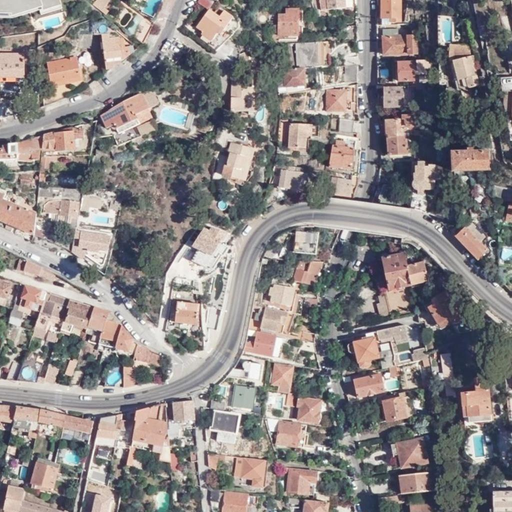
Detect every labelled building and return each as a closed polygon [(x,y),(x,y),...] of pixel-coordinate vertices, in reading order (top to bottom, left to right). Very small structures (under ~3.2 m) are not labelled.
[(43,5),(44,10),(45,15),(63,10),(60,0),(0,0),(0,9),(10,10),(12,14),(43,5)] [(95,3),(103,9),(104,7),(109,0),(96,0),(94,3),(95,3)] [(208,0),(199,0),(198,3),(207,9),(212,2),(208,0)] [(320,0),(321,9),(353,8),(352,0),(320,0)] [(378,10),(378,16),(383,16),(383,17),(392,18),(392,21),(400,21),(400,0),(382,0),(383,10),(378,10)] [(0,17),(14,18),(44,10),(43,5),(12,14),(10,10),(0,9),(0,17)] [(303,10),(287,9),(287,15),(280,15),(279,35),(298,36),(298,22),(303,22),(303,10)] [(233,17),(225,11),(220,18),(209,10),(197,27),(199,29),(196,32),(213,44),(233,17)] [(133,33),(145,42),(153,26),(143,19),(133,33)] [(398,36),(398,24),(378,24),(378,38),(384,38),(385,55),(413,53),(413,59),(417,58),(417,31),(412,31),(412,36),(398,36)] [(103,34),(106,62),(122,60),(127,57),(126,53),(123,55),(121,40),(110,41),(109,33),(103,34)] [(323,67),(322,42),(296,43),(297,68),(305,68),(323,67)] [(456,48),(460,43),(452,42),(450,59),(454,59),(456,48)] [(471,45),(460,43),(456,48),(454,59),(472,55),(471,45)] [(0,79),(25,80),(26,55),(0,54),(0,79)] [(29,55),(26,55),(25,80),(0,79),(0,83),(28,84),(29,55)] [(472,55),(454,59),(457,78),(462,77),(464,87),(478,85),(472,55)] [(357,64),(357,56),(344,56),(345,65),(357,64)] [(43,90),(45,106),(68,97),(65,81),(85,77),(83,64),(79,64),(78,57),(48,61),(52,81),(57,81),(58,84),(50,85),(50,89),(43,90)] [(107,69),(112,69),(122,60),(106,62),(107,69)] [(421,60),(398,61),(398,80),(414,80),(414,71),(416,71),(416,65),(422,65),(421,60)] [(357,64),(345,65),(344,65),(344,74),(358,74),(357,64)] [(297,68),(284,69),(284,75),(286,85),(306,84),(305,68),(297,68)] [(358,81),(358,74),(344,74),(344,82),(358,81)] [(253,77),(231,76),(231,111),(255,112),(255,90),(252,90),(253,77)] [(418,85),(403,86),(403,87),(385,87),(385,106),(404,106),(404,104),(412,104),(412,89),(418,89),(418,85)] [(109,111),(99,119),(102,124),(104,123),(107,129),(115,125),(119,133),(153,119),(149,110),(160,105),(153,90),(124,103),(110,112),(109,111)] [(354,91),(327,92),(327,112),(347,112),(347,110),(352,110),(352,97),(355,97),(354,91)] [(6,102),(5,117),(17,114),(17,102),(6,102)] [(417,134),(428,134),(428,129),(417,130),(415,125),(414,115),(412,115),(412,112),(404,112),(404,119),(387,120),(388,135),(413,134),(413,126),(417,134)] [(353,133),(355,120),(340,119),(338,131),(353,133)] [(321,127),(290,125),(289,149),(307,149),(307,138),(320,138),(321,127)] [(72,128),(44,135),(43,147),(56,144),(58,153),(75,148),(72,137),(82,139),(84,132),(72,129),(72,128)] [(413,134),(388,135),(389,155),(382,155),(381,162),(392,162),(392,155),(414,154),(413,134)] [(31,149),(40,150),(43,150),(43,147),(44,135),(25,141),(28,149),(31,149)] [(257,149),(232,141),(228,152),(230,152),(226,165),(224,165),(222,174),(247,182),(257,149)] [(5,149),(0,149),(0,159),(16,158),(23,159),(40,161),(40,150),(31,149),(30,155),(18,153),(18,144),(11,144),(4,146),(5,149)] [(356,149),(345,147),(336,146),(333,145),(330,166),(352,170),(356,149)] [(490,169),(489,150),(474,151),(474,149),(468,149),(468,152),(452,152),(453,171),(490,169)] [(42,153),(41,166),(50,165),(50,152),(42,153)] [(424,161),(421,161),(413,161),(413,173),(416,174),(416,180),(414,180),(411,182),(410,184),(410,187),(411,189),(414,191),(418,192),(419,193),(425,193),(425,189),(431,189),(434,186),(434,178),(439,179),(439,164),(429,165),(429,166),(424,166),(424,161)] [(304,169),(283,165),(280,187),(315,193),(315,188),(317,188),(319,176),(303,174),(304,169)] [(358,186),(359,176),(338,173),(338,179),(333,179),(331,195),(350,197),(352,186),(358,186)] [(371,202),(404,208),(403,199),(389,201),(391,193),(390,185),(379,186),(371,202)] [(0,220),(35,236),(36,225),(37,215),(2,201),(4,195),(0,193),(0,220)] [(89,207),(100,209),(102,199),(83,196),(81,207),(80,210),(88,212),(89,207)] [(51,220),(71,223),(71,228),(76,228),(80,202),(64,200),(56,200),(50,201),(45,205),(44,212),(49,213),(52,213),(51,218),(51,220)] [(455,237),(478,259),(487,250),(481,242),(486,237),(473,222),(467,228),(466,226),(455,237)] [(36,225),(35,236),(43,239),(46,229),(36,225)] [(224,244),(226,231),(212,225),(210,230),(206,227),(195,244),(200,247),(193,260),(211,270),(220,253),(224,256),(229,247),(224,244)] [(73,251),(83,259),(86,254),(103,266),(111,235),(77,226),(73,251)] [(59,235),(73,239),(74,233),(61,230),(59,235)] [(318,234),(296,231),(294,252),(316,254),(318,234)] [(57,245),(70,250),(73,239),(59,235),(57,245)] [(369,244),(357,243),(352,256),(373,264),(377,255),(378,251),(369,244)] [(409,284),(426,281),(423,262),(407,270),(404,254),(388,257),(387,253),(382,254),(383,258),(387,290),(409,286),(409,284)] [(57,274),(21,258),(16,268),(24,271),(24,270),(54,280),(57,274)] [(313,289),(312,292),(318,293),(318,287),(322,277),(317,276),(323,262),(312,261),(311,265),(309,265),(305,268),(304,268),(303,270),(297,269),(293,281),(310,284),(309,287),(313,289)] [(223,309),(230,274),(214,271),(210,292),(215,293),(212,307),(223,309)] [(0,278),(0,307),(6,310),(7,307),(13,309),(21,286),(13,285),(0,278)] [(269,289),(265,307),(289,312),(294,288),(268,283),(266,289),(269,289)] [(26,286),(21,286),(13,309),(9,323),(35,331),(46,292),(26,286)] [(447,290),(432,300),(436,305),(429,309),(439,324),(449,317),(453,321),(457,321),(460,320),(462,317),(462,313),(447,290)] [(70,300),(46,292),(35,331),(34,334),(47,338),(45,344),(56,347),(61,329),(70,300)] [(385,294),(379,295),(381,303),(377,304),(380,316),(389,314),(385,294)] [(305,306),(317,307),(317,299),(310,299),(305,299),(305,306)] [(88,328),(95,308),(70,300),(61,329),(72,332),(75,324),(88,328)] [(201,304),(179,302),(177,322),(182,323),(181,327),(189,329),(190,323),(198,325),(201,304)] [(100,342),(110,314),(95,308),(88,328),(87,332),(94,334),(90,343),(94,344),(95,340),(100,342)] [(276,336),(281,337),(298,340),(298,337),(282,334),(287,314),(261,308),(259,314),(256,313),(255,319),(262,321),(261,327),(277,331),(276,336)] [(110,314),(100,342),(100,343),(130,351),(133,339),(130,336),(124,327),(120,324),(113,322),(115,317),(113,315),(110,314)] [(394,336),(407,333),(405,325),(404,325),(377,331),(378,336),(381,336),(382,341),(391,339),(391,341),(395,340),(394,336)] [(245,345),(243,352),(272,358),(273,357),(280,359),(282,347),(279,346),(281,337),(276,336),(248,329),(245,345)] [(303,342),(315,344),(315,334),(303,332),(301,341),(303,342)] [(409,340),(407,333),(394,336),(395,340),(395,343),(409,340)] [(390,366),(396,365),(394,359),(394,354),(393,354),(392,350),(379,353),(375,338),(354,342),(354,344),(349,345),(348,346),(351,359),(356,358),(358,365),(359,365),(360,367),(364,369),(369,368),(372,364),(371,362),(380,360),(383,368),(390,366)] [(300,350),(317,352),(315,344),(303,342),(300,350)] [(136,360),(123,360),(124,387),(136,385),(135,368),(148,372),(151,363),(161,366),(161,356),(138,344),(135,356),(137,359),(136,360)] [(428,359),(425,346),(413,349),(414,353),(412,354),(413,362),(428,359)] [(95,350),(94,361),(101,361),(102,351),(95,350)] [(455,389),(451,353),(447,353),(441,354),(447,396),(456,395),(455,389)] [(73,375),(79,356),(76,355),(74,360),(72,359),(68,373),(73,375)] [(19,381),(39,382),(41,376),(45,363),(27,357),(25,364),(19,381)] [(7,380),(19,381),(25,364),(14,361),(7,380)] [(232,369),(228,375),(262,381),(265,364),(252,362),(251,369),(244,368),(232,369)] [(46,378),(46,380),(53,383),(59,367),(50,364),(46,378)] [(290,392),(297,394),(298,387),(294,386),(296,376),(294,376),(295,367),(278,364),(276,373),(273,372),(271,381),(275,382),(275,383),(281,384),(279,390),(290,392)] [(402,374),(399,364),(396,365),(390,366),(392,376),(402,374)] [(71,385),(80,385),(84,372),(76,371),(71,385)] [(358,397),(385,391),(381,374),(354,380),(358,397)] [(487,377),(475,378),(476,392),(461,393),(464,427),(471,427),(471,422),(491,420),(487,377)] [(256,389),(236,386),(232,406),(252,409),(256,389)] [(431,408),(428,388),(423,389),(426,409),(431,408)] [(295,406),(297,394),(290,392),(288,404),(295,406)] [(404,392),(399,393),(400,399),(382,402),(383,403),(380,404),(384,422),(387,421),(387,422),(406,418),(403,398),(405,398),(404,392)] [(322,401),(300,398),(299,405),(301,406),(299,419),(318,422),(321,418),(322,415),(321,411),(322,401)] [(195,419),(194,405),(193,401),(174,403),(175,414),(172,414),(172,422),(195,419)] [(212,409),(224,410),(225,403),(213,401),(212,409)] [(159,421),(162,405),(137,412),(135,422),(138,422),(133,448),(161,453),(160,460),(171,462),(171,458),(171,454),(169,437),(169,430),(168,424),(159,421)] [(18,407),(0,406),(0,423),(14,425),(18,407)] [(43,410),(18,407),(14,425),(9,445),(15,446),(20,431),(30,433),(29,438),(36,439),(37,434),(43,410)] [(67,415),(43,410),(37,434),(53,437),(55,424),(64,426),(67,415)] [(240,415),(215,411),(214,419),(211,419),(209,430),(229,432),(229,437),(236,438),(240,415)] [(135,422),(137,412),(127,414),(126,422),(120,421),(114,450),(129,453),(130,451),(135,422)] [(102,418),(95,446),(114,450),(120,421),(117,421),(119,415),(102,418)] [(76,429),(78,429),(81,419),(71,417),(68,427),(76,429)] [(270,430),(279,432),(281,421),(282,421),(283,419),(267,417),(270,430)] [(83,430),(92,433),(94,422),(81,419),(78,429),(83,430)] [(282,421),(281,421),(279,432),(277,444),(312,449),(313,446),(307,445),(308,434),(305,434),(306,425),(282,421)] [(81,437),(90,439),(92,433),(83,430),(81,437)] [(422,438),(391,445),(395,466),(392,466),(393,470),(427,463),(422,438)] [(198,462),(197,451),(190,452),(191,462),(198,462)] [(106,459),(112,460),(113,455),(98,452),(97,458),(106,460),(106,459)] [(232,461),(232,456),(208,454),(210,467),(217,470),(219,460),(232,461)] [(60,463),(33,455),(32,458),(59,469),(60,463)] [(262,487),(265,460),(236,457),(234,476),(254,479),(253,486),(251,486),(251,491),(255,492),(256,488),(261,489),(261,487),(262,487)] [(32,458),(31,462),(30,469),(35,471),(32,482),(33,482),(32,487),(51,493),(51,491),(58,493),(58,491),(52,490),(59,469),(32,458)] [(333,477),(333,473),(316,471),(316,473),(291,470),(291,468),(279,466),(279,472),(288,473),(287,492),(314,495),(313,501),(329,503),(330,493),(318,492),(319,483),(320,483),(321,476),(333,477)] [(403,494),(433,491),(431,481),(429,482),(427,473),(401,475),(403,494)] [(88,481),(86,491),(103,498),(103,504),(118,510),(121,493),(112,490),(107,488),(88,481)] [(17,511),(20,511),(23,501),(27,483),(25,483),(23,488),(10,486),(8,492),(6,502),(4,509),(5,509),(17,511)] [(220,502),(221,490),(211,489),(211,502),(220,502)] [(1,490),(0,493),(0,500),(6,502),(8,492),(1,490)] [(511,511),(511,491),(493,491),(494,511),(490,511),(489,511),(511,511)] [(259,498),(226,494),(223,511),(251,511),(252,506),(257,507),(259,498)] [(401,496),(379,498),(379,505),(401,503),(401,496)] [(327,511),(329,503),(313,501),(303,500),(301,511),(327,511)] [(68,511),(23,501),(20,511),(68,511)]
